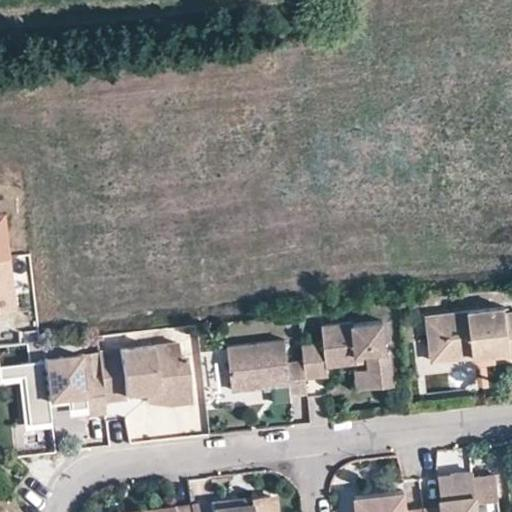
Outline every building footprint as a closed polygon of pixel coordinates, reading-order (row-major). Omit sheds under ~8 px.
[(0,224),(0,303),(8,302),(0,224)] [(427,315),(430,344),(449,343),(450,351),(473,348),(472,341),(487,340),(488,354),(507,351),(508,358),(511,357),(511,311),(504,312),(503,306),(427,315)] [(300,342),(302,361),(304,376),(325,374),(324,365),(357,361),(356,353),(365,352),(369,386),(394,383),(390,348),(384,349),(381,320),(352,323),(352,320),(320,323),(321,340),(300,342)] [(306,393),(304,376),(302,361),(287,363),(285,340),(228,346),(233,389),(271,385),(273,403),(290,401),(289,395),(306,393)] [(449,343),(430,344),(432,360),(488,354),(487,340),(472,341),(473,348),(450,351),(449,343)] [(96,352),(98,370),(102,403),(123,400),(122,396),(144,394),(144,384),(152,384),(153,391),(189,397),(184,354),(176,355),(174,342),(96,352)] [(102,403),(98,370),(79,372),(76,354),(38,358),(39,363),(10,366),(13,389),(33,387),(34,401),(53,399),(67,398),(68,406),(68,411),(82,409),(83,418),(104,416),(102,403)] [(144,384),(144,394),(145,401),(168,406),(190,403),(189,397),(153,391),(152,384),(144,384)] [(15,403),(34,401),(33,387),(13,389),(15,403)] [(55,408),(68,406),(67,398),(53,399),(55,408)] [(472,472),(450,475),(450,483),(438,484),(441,510),(422,511),(421,511),(498,511),(495,477),(473,479),(472,472)] [(450,483),(450,475),(437,476),(438,484),(450,483)] [(353,500),(354,511),(421,511),(422,511),(419,511),(404,511),(403,494),(353,500)] [(229,502),(189,506),(189,511),(275,511),(274,506),(268,498),(250,500),(251,506),(230,509),(229,502)] [(250,500),(229,502),(230,509),(251,506),(250,500)]
